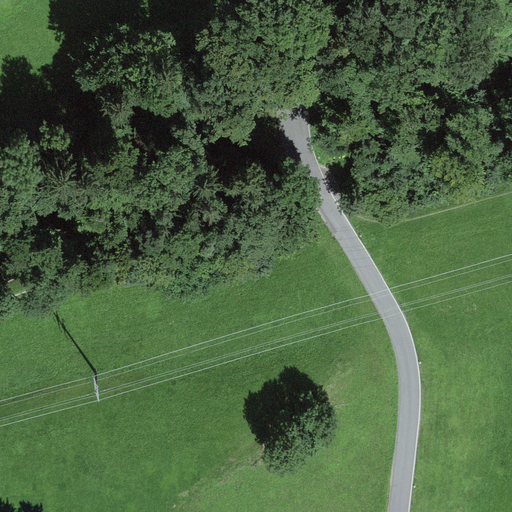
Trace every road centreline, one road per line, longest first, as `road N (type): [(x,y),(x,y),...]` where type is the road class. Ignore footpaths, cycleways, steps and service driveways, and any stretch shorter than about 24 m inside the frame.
road 1 (tertiary): [(401,511),(414,429),(413,367),(397,312),(319,196),(293,104),(299,55),(328,0)]
road 2 (track): [(511,189),(397,216),(319,196)]
